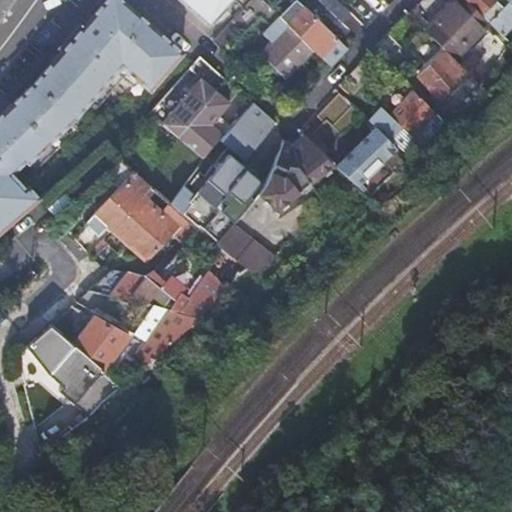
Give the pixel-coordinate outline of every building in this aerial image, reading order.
[(0,228),(41,203),(29,189),(26,191),(13,178),(27,165),(37,175),(85,130),(113,90),(127,74),(149,93),(181,55),(118,0),(104,0),(48,63),(30,84),(0,111),(0,228)] [(178,0),(208,26),(223,9),(236,19),(239,16),(254,0),(178,0)] [(254,0),(239,16),(252,28),(261,19),(265,23),(273,12),(260,0),(254,0)] [(284,0),(260,0),(273,12),(284,0)] [(344,8),(335,0),(318,0),(343,23),(352,14),(344,8)] [(466,0),(479,11),(485,18),(500,2),(497,0),(466,0)] [(283,11),(278,16),(317,51),(323,56),(334,67),(350,51),(298,3),(287,15),(283,11)] [(487,37),(496,28),(485,18),(479,11),(452,39),(477,63),(490,50),(496,56),(501,50),(487,37)] [(278,16),(273,12),(265,23),(281,39),(265,57),(290,79),(317,51),(278,16)] [(236,19),(213,42),(227,55),(252,28),(239,16),(236,19)] [(393,34),(377,50),(393,65),(408,50),(393,34)] [(445,61),(423,83),(446,105),(458,91),(463,96),(472,87),(445,61)] [(379,134),(413,167),(424,157),(413,146),(439,117),(416,96),(420,92),(400,72),(391,81),(386,80),(378,90),(378,95),(372,101),(393,121),(379,134)] [(188,104),(168,129),(179,139),(205,107),(214,95),(215,95),(199,82),(184,101),(188,104)] [(251,104),(222,139),(239,153),(244,148),(252,156),(276,126),(251,104)] [(205,107),(179,139),(194,152),(218,120),(205,107)] [(385,166),(400,180),(413,167),(379,134),(376,132),(340,171),(361,192),(385,166)] [(283,148),(269,190),(261,201),(279,216),(337,169),(306,139),(292,150),(283,148)] [(174,211),(218,253),(236,231),(238,228),(257,205),(251,200),(263,184),(231,158),(196,200),(181,188),(167,205),(174,211)] [(120,194),(136,177),(132,173),(123,165),(107,183),(120,194)] [(155,194),(136,177),(120,194),(95,220),(75,242),(91,258),(111,236),(108,233),(119,223),(156,256),(173,237),(188,251),(169,273),(185,287),(218,253),(174,211),(164,222),(145,205),(155,194)] [(299,249),(322,231),(304,209),(281,227),(299,249)] [(236,231),(218,253),(230,263),(243,276),(257,289),(276,268),(236,231)] [(185,313),(202,318),(216,305),(232,290),(243,276),(230,263),(212,279),(185,313)] [(108,275),(88,293),(155,307),(168,285),(152,275),(145,285),(131,276),(128,278),(108,275)] [(155,307),(88,293),(50,327),(69,341),(94,319),(107,305),(149,315),(155,307)] [(150,352),(157,358),(168,348),(202,318),(185,313),(179,312),(150,352)] [(107,370),(108,371),(132,337),(97,319),(76,346),(107,370)] [(107,370),(76,346),(48,374),(72,401),(107,370)] [(511,435),(487,452),(508,483),(511,479),(511,435)]
